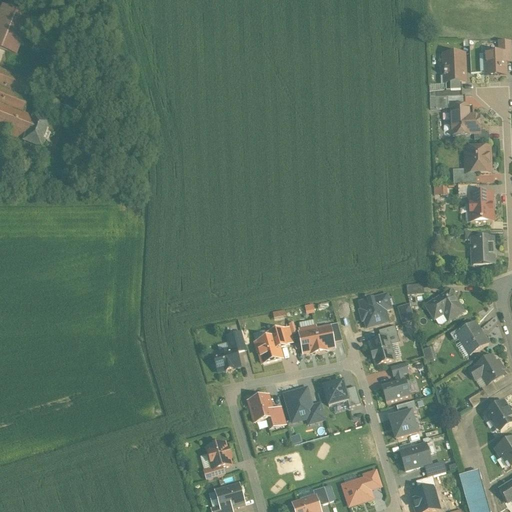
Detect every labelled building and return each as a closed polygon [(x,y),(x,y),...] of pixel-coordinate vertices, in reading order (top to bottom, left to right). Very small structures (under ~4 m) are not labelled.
[(32,18),(3,7),(0,15),(0,49),(17,56),(32,18)] [(511,51),(511,43),(498,43),(499,55),(503,55),(504,64),(505,64),(511,63),(511,51)] [(499,55),(488,56),(488,63),(486,64),(487,77),(506,76),(505,64),(504,64),(503,55),(499,55)] [(464,56),(444,57),(445,76),(444,76),(444,78),(447,78),(447,85),(461,84),(465,84),(464,56)] [(37,85),(0,70),(0,71),(0,132),(7,136),(13,123),(17,125),(19,121),(20,121),(23,115),(25,115),(37,85)] [(461,84),(447,85),(448,91),(436,92),(436,99),(462,98),(461,84)] [(462,98),(436,99),(437,111),(451,110),(451,109),(465,109),(465,98),(462,98)] [(465,109),(451,109),(451,110),(452,137),(470,136),(474,135),(480,135),(480,134),(479,118),(469,119),(469,109),(465,109)] [(25,115),(23,115),(20,121),(19,121),(17,125),(13,123),(7,136),(25,143),(42,150),(52,125),(34,118),(34,119),(25,115)] [(489,133),(480,134),(480,135),(474,135),(475,142),(489,141),(489,133)] [(490,150),(466,151),(466,162),(469,162),(469,171),(469,175),(473,175),(491,174),(491,173),(489,173),(488,167),(490,167),(490,150)] [(469,171),(453,172),(454,187),(458,187),(474,187),(473,175),(469,175),(469,171)] [(474,187),(458,187),(459,198),(470,198),(470,197),(478,197),(477,186),(474,187)] [(478,197),(470,197),(470,198),(470,207),(473,206),(474,223),(471,223),(471,224),(493,223),(492,196),(478,197)] [(490,230),(465,231),(465,242),(475,242),(475,241),(488,241),(487,231),(490,231),(490,230)] [(488,241),(475,241),(475,242),(475,246),(474,247),(474,249),(475,249),(475,250),(473,251),(473,266),(494,266),(494,256),(493,256),(493,250),(493,240),(488,241)] [(423,286),(407,287),(408,297),(424,295),(423,286)] [(451,293),(427,308),(435,321),(438,326),(441,327),(449,322),(463,313),(451,293)] [(360,303),(367,330),(389,324),(386,311),(391,310),(387,296),(360,303)] [(475,324),(457,335),(462,344),(464,343),(472,356),(470,357),(489,346),(488,346),(480,333),(480,332),(475,324)] [(330,329),(333,344),(342,342),(338,325),(328,327),(329,329),(330,329)] [(278,337),(281,349),(294,345),(289,328),(266,335),(268,340),(278,337)] [(387,340),(389,347),(400,344),(395,328),(379,332),(382,342),(387,340)] [(299,335),(303,356),(310,354),(311,356),(327,353),(327,351),(334,350),(333,344),(330,329),(329,329),(299,335)] [(242,334),(227,338),(231,352),(235,351),(236,354),(247,351),(242,334)] [(394,362),(389,347),(387,340),(382,342),(370,345),(372,352),(371,353),(373,360),(374,360),(376,367),(394,362)] [(231,352),(213,357),(215,362),(214,365),(215,367),(217,369),(218,374),(225,372),(226,373),(233,371),(233,370),(240,368),(236,354),(235,351),(231,352)] [(504,377),(492,358),(476,368),(477,369),(470,373),(476,382),(476,381),(482,377),(488,387),(496,382),(495,381),(502,376),(503,377),(504,377)] [(381,388),(386,405),(410,398),(409,395),(418,393),(415,381),(406,384),(405,381),(381,388)] [(329,408),(347,403),(348,402),(345,391),(343,383),(323,388),(329,408)] [(355,388),(345,391),(348,402),(347,403),(349,409),(360,406),(355,388)] [(315,418),(312,408),(307,390),(284,397),(292,424),(307,420),(315,418)] [(484,392),(469,402),(473,409),(489,399),(484,392)] [(268,398),(249,403),(255,425),(267,421),(274,419),(272,412),(268,398)] [(397,408),(399,417),(412,413),(412,415),(416,413),(414,403),(397,408)] [(511,416),(504,404),(485,416),(490,423),(493,421),(501,434),(511,426),(511,416)] [(320,405),(312,408),(315,418),(307,420),(309,426),(325,422),(320,405)] [(280,410),(272,412),(274,419),(267,421),(270,431),(285,427),(280,410)] [(399,417),(390,419),(396,441),(418,435),(412,415),(412,413),(399,417)] [(511,441),(496,451),(501,458),(504,456),(511,469),(511,441)] [(225,445),(207,450),(213,471),(213,472),(222,469),(231,466),(229,461),(231,460),(228,451),(226,451),(225,445)] [(425,448),(402,454),(407,472),(430,465),(425,448)] [(443,464),(425,469),(428,479),(446,474),(443,464)] [(213,471),(204,473),(207,482),(224,477),(222,469),(213,472),(213,471)] [(489,511),(479,472),(459,478),(469,511),(489,511)] [(366,480),(370,492),(381,488),(376,473),(364,477),(365,480),(366,480)] [(365,480),(343,488),(349,508),(373,501),(370,492),(366,480),(365,480)] [(511,484),(500,492),(508,505),(511,502),(511,484)] [(238,487),(216,493),(221,509),(221,511),(224,511),(231,510),(244,506),(238,487)] [(316,497),(320,507),(329,504),(324,489),(314,493),(315,497),(316,497)] [(321,511),(320,507),(316,497),(315,497),(292,504),(294,511),(321,511)]
